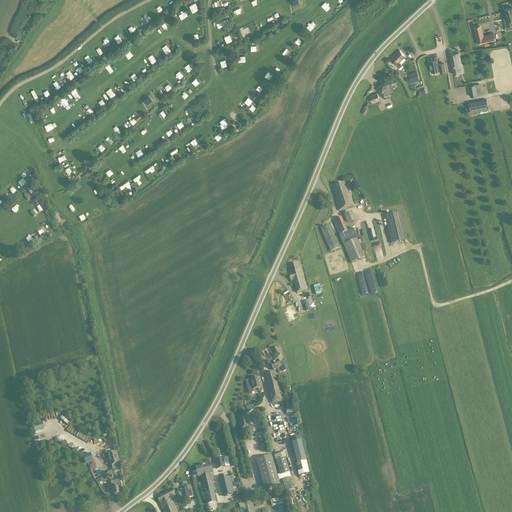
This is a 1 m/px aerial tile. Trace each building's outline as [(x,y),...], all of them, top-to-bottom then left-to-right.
[(237,15),(243,13),(240,7),(234,10),(237,15)] [(511,7),(504,9),(506,15),(503,16),(505,27),(511,24),(511,20),(511,19),(511,7)] [(478,44),(495,40),(493,33),(483,36),(481,27),(474,29),(478,44)] [(230,35),(224,36),(225,43),(232,41),(230,35)] [(400,50),(394,56),(399,62),(405,56),(400,50)] [(453,74),(463,72),(459,53),(450,54),(453,74)] [(402,65),(399,62),(394,56),(390,59),(399,68),(402,65)] [(437,60),(429,61),(431,72),(440,71),(440,73),(445,72),(444,63),(438,64),(437,60)] [(189,73),(193,69),(188,64),(184,68),(189,73)] [(418,80),(416,77),(418,76),(417,74),(409,76),(411,82),(418,80)] [(389,96),(388,93),(389,93),(385,83),(378,86),(382,96),(383,95),(384,98),(389,96)] [(477,95),(476,88),(480,87),(479,84),(468,86),(470,96),(477,95)] [(377,93),(369,96),(367,97),(369,102),(379,98),(377,93)] [(244,102),(248,105),(253,99),(249,95),(244,102)] [(488,109),(486,99),(468,103),(470,112),(488,109)] [(162,110),(157,114),(161,119),(166,115),(162,110)] [(119,187),(122,191),(130,184),(127,180),(119,187)] [(339,184),(346,209),(354,206),(350,194),(348,195),(345,183),(339,184)] [(339,211),(346,209),(339,184),(332,186),(336,198),(335,198),(339,211)] [(356,221),(352,212),(344,215),(348,225),(356,221)] [(391,244),(407,240),(400,212),(384,216),(391,244)] [(342,217),(333,221),(351,263),(365,257),(353,229),(348,231),(342,217)] [(331,252),(339,248),(329,225),(321,229),(331,252)] [(299,263),(290,266),(287,267),(291,282),(294,281),(297,293),(307,290),(299,263)] [(361,293),(373,290),(369,272),(363,274),(363,273),(357,274),(361,293)] [(319,311),(326,344),(342,341),(334,304),(328,305),(328,309),(319,311)] [(290,310),(284,313),(289,321),(294,318),(290,310)] [(284,365),(281,366),(278,360),(270,364),(274,371),(277,369),(278,372),(281,371),(286,369),(284,365)] [(272,404),(282,401),(275,372),(265,375),(272,404)] [(249,391),(262,388),(259,377),(246,381),(249,391)] [(245,416),(239,417),(241,427),(247,426),(245,416)] [(42,422),(32,424),(34,432),(44,430),(42,422)] [(79,438),(86,442),(88,437),(82,433),(79,438)] [(301,441),(292,444),(297,463),(306,461),(301,441)] [(118,464),(115,452),(107,454),(110,466),(118,464)] [(90,453),(83,456),(85,464),(93,462),(90,453)] [(265,490),(280,485),(272,456),(257,461),(265,490)] [(217,469),(230,466),(228,458),(215,461),(217,469)] [(290,473),(286,458),(276,461),(280,475),(278,476),(279,480),(291,477),(290,473)] [(309,474),(306,461),(297,463),(296,463),(299,476),(309,474)] [(213,474),(211,464),(205,466),(204,465),(202,465),(202,467),(196,468),(198,477),(200,477),(201,485),(213,482),(211,474),(213,474)] [(235,495),(230,477),(219,479),(223,497),(235,495)] [(110,482),(112,488),(114,495),(122,492),(119,482),(119,480),(110,482)] [(216,491),(213,482),(201,485),(203,494),(205,494),(207,505),(217,503),(214,492),(216,491)] [(186,484),(183,485),(184,488),(186,499),(193,497),(191,486),(187,487),(186,484)] [(172,490),(158,497),(163,511),(177,511),(172,498),(175,496),(172,490)] [(244,500),(238,502),(241,511),(247,510),(244,500)]
